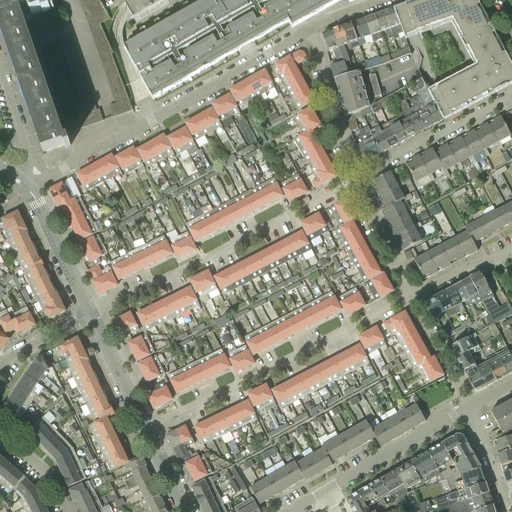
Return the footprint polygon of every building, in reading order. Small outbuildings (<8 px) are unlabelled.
[(63,140),(30,42),(24,24),(34,21),(32,15),(43,11),(43,13),(55,10),(51,0),(26,0),(28,4),(18,7),(0,12),(0,20),(45,152),(65,145),(66,148),(71,146),(68,138),(63,140)] [(292,28),(320,12),(341,0),(204,0),(205,1),(125,47),(154,99),(289,22),(292,28)] [(472,105),(481,101),(490,96),(494,94),(510,86),(509,85),(511,83),(511,64),(506,53),(506,54),(506,53),(501,43),(496,34),(495,33),(491,25),(486,16),(481,7),(480,5),(477,0),(416,0),(415,1),(403,5),(394,9),(404,37),(405,40),(406,39),(415,36),(427,32),(438,27),(451,22),(452,22),(457,31),(461,40),(466,50),(471,59),(475,66),(465,71),(456,76),(447,81),(438,85),(429,90),(438,109),(444,120),(453,116),(452,116),(453,115),(463,110),(472,105)] [(83,8),(85,14),(104,8),(100,2),(83,8)] [(85,14),(87,20),(106,13),(104,8),(85,14)] [(394,41),(404,37),(394,9),(384,12),(393,38),(394,41)] [(388,40),(393,38),(384,12),(375,16),(381,33),(385,31),(388,40)] [(87,20),(89,26),(110,19),(106,13),(87,20)] [(383,39),(381,33),(375,16),(365,19),(372,36),(374,43),(377,42),(377,41),(383,39)] [(89,26),(91,32),(102,28),(100,24),(110,20),(110,19),(89,26)] [(363,39),(372,36),(365,19),(352,24),(360,46),(365,44),(363,39)] [(351,50),(360,46),(352,24),(343,27),(351,50)] [(344,62),(345,62),(350,61),(347,52),(351,51),(351,50),(343,27),(333,31),(344,62)] [(93,38),(105,34),(102,28),(91,32),(93,38)] [(338,64),(344,62),(333,31),(323,35),(327,52),(333,50),(338,64)] [(95,44),(107,40),(105,34),(93,38),(95,44)] [(62,49),(74,44),(72,38),(60,43),(62,49)] [(97,49),(110,45),(107,40),(95,44),(97,49)] [(64,55),(76,50),(74,44),(62,49),(64,55)] [(99,56),(112,51),(110,45),(97,49),(99,56)] [(402,58),(411,55),(409,48),(399,52),(402,58)] [(66,61),(78,56),(76,50),(64,55),(66,61)] [(101,62),(113,58),(112,55),(114,55),(112,51),(99,56),(101,62)] [(279,76),(296,66),(295,66),(305,60),(306,56),(304,52),(300,51),(275,64),(277,67),(272,69),(277,77),(279,76)] [(391,62),(402,58),(399,52),(389,56),(391,62)] [(382,65),(391,62),(389,56),(389,55),(380,58),(382,65)] [(68,67),(80,62),(78,56),(66,61),(68,67)] [(104,68),(115,64),(113,58),(101,62),(104,68)] [(375,67),(382,65),(380,58),(366,62),(366,63),(368,69),(375,67)] [(70,73),(82,68),(80,62),(68,67),(70,73)] [(335,79),(349,75),(348,70),(345,62),(344,62),(338,64),(331,66),(335,79)] [(106,74),(117,69),(115,64),(104,68),(106,74)] [(279,76),(283,84),(300,75),(296,66),(279,76)] [(72,79),(84,74),(82,68),(70,73),(72,79)] [(108,80),(120,76),(117,69),(106,74),(108,80)] [(272,83),(265,70),(256,75),(266,93),(275,88),(272,83)] [(346,118),(353,115),(362,111),(367,106),(369,106),(369,103),(367,104),(366,101),(368,100),(365,92),(363,92),(362,88),(364,87),(362,79),(359,79),(359,77),(361,76),(360,73),(357,72),(349,75),(335,79),(346,118)] [(74,85),(87,80),(84,74),(72,79),(74,85)] [(257,98),(266,93),(256,75),(248,80),(257,98)] [(283,84),(288,93),(305,84),(300,75),(283,84)] [(376,97),(382,96),(376,75),(375,75),(370,77),(376,97)] [(110,86),(122,81),(120,76),(108,80),(110,86)] [(444,120),(438,109),(429,90),(422,78),(412,84),(417,92),(419,96),(434,125),(444,120)] [(76,91),(89,86),(87,80),(74,85),(76,91)] [(249,102),(257,98),(248,80),(239,85),(249,102)] [(112,92),(124,87),(122,81),(110,86),(112,92)] [(288,93),(293,102),(310,92),(305,84),(288,93)] [(240,107),(249,102),(239,85),(230,90),(237,103),(240,107)] [(78,97),(91,92),(89,86),(76,91),(78,97)] [(114,98),(126,93),(124,87),(112,92),(114,98)] [(80,103),(93,98),(91,92),(78,97),(80,103)] [(298,110),(309,104),(315,101),(310,92),(293,102),(298,110)] [(123,101),(129,99),(126,93),(114,98),(116,104),(123,101)] [(389,103),(398,99),(394,93),(386,98),(389,103)] [(231,117),(240,112),(230,95),(221,99),(231,117)] [(426,130),(434,125),(419,96),(414,99),(417,105),(414,107),(426,130)] [(82,109),(95,104),(93,98),(80,103),(82,109)] [(390,104),(389,103),(386,98),(378,102),(381,109),(390,104)] [(127,113),(133,111),(129,99),(123,101),(127,113)] [(222,122),(231,117),(221,99),(212,104),(222,122)] [(417,135),(426,130),(414,107),(410,109),(405,100),(400,103),(404,112),(417,135)] [(120,115),(127,113),(123,101),(116,104),(120,115)] [(382,110),(381,109),(378,102),(369,107),(372,112),(374,115),(382,110)] [(84,115),(87,114),(94,111),(97,110),(95,104),(82,109),(84,115)] [(114,117),(120,115),(116,104),(110,106),(114,117)] [(364,116),(372,112),(369,107),(362,111),(363,115),(364,116)] [(298,127),(316,117),(311,108),(298,115),(293,118),(298,127)] [(97,123),(104,121),(99,109),(97,110),(94,111),(97,123)] [(219,122),(212,109),(203,114),(213,131),(222,126),(219,122)] [(91,125),(97,123),(94,111),(87,114),(91,125)] [(408,140),(417,135),(404,112),(396,116),(397,118),(408,140)] [(272,126),(281,121),(279,117),(277,113),(268,118),(272,126)] [(85,127),(91,125),(87,114),(84,115),(81,116),(85,127)] [(205,136),(213,131),(203,114),(195,118),(205,136)] [(350,132),(351,132),(359,129),(355,120),(353,115),(346,118),(350,132)] [(79,129),(85,127),(81,116),(75,118),(79,129)] [(303,135),(312,131),(321,126),(316,117),(298,127),(302,134),(303,135)] [(500,142),(511,136),(501,117),(486,125),(496,144),(500,150),(503,148),(500,142)] [(73,131),(79,129),(75,118),(69,120),(73,131)] [(196,141),(205,136),(195,118),(186,123),(196,141)] [(399,144),(408,140),(397,118),(388,123),(399,144)] [(67,134),(73,131),(69,120),(63,122),(67,134)] [(235,147),(243,144),(236,122),(228,125),(235,147)] [(391,149),(399,144),(388,123),(379,127),(391,149)] [(487,150),(496,144),(486,125),(473,131),(483,151),(486,157),(490,155),(487,150)] [(382,153),(391,149),(379,127),(370,132),(382,153)] [(195,146),(193,141),(186,128),(177,133),(187,151),(195,146)] [(373,158),(382,153),(370,132),(365,134),(365,132),(364,132),(362,129),(359,131),(362,136),(373,158)] [(294,140),(299,149),(317,139),(312,131),(303,135),(294,140)] [(473,157),(483,151),(473,131),(459,139),(470,158),(473,164),(476,162),(473,157)] [(178,155),(187,151),(177,133),(168,138),(178,155)] [(155,140),(165,158),(167,161),(168,160),(167,157),(174,153),(171,148),(164,135),(155,140)] [(373,158),(362,136),(353,140),(354,140),(362,164),(373,158)] [(304,157),(321,148),(317,139),(299,149),(304,157)] [(460,164),(470,158),(459,139),(446,146),(457,165),(460,171),(463,169),(460,164)] [(157,163),(165,158),(155,140),(147,145),(157,163)] [(158,166),(157,163),(147,145),(138,150),(145,163),(149,171),(150,171),(148,167),(156,163),(158,166)] [(447,171),(457,165),(446,146),(435,152),(433,149),(431,149),(442,169),(446,178),(450,176),(447,171)] [(143,165),(141,161),(134,148),(125,153),(135,170),(143,165)] [(304,157),(309,166),(326,156),(321,148),(304,157)] [(432,175),(442,169),(431,149),(418,157),(428,176),(431,182),(435,180),(432,175)] [(126,175),(135,170),(125,153),(116,157),(126,175)] [(122,173),(119,168),(112,155),(103,160),(113,177),(122,173)] [(313,174),(331,165),(326,156),(309,166),(313,174)] [(418,182),(428,176),(418,157),(406,163),(416,183),(415,183),(418,189),(421,187),(418,182)] [(104,182),(113,177),(103,160),(94,165),(104,182)] [(95,187),(104,182),(94,165),(86,170),(95,187)] [(313,182),(316,188),(337,177),(331,165),(313,174),(316,180),(313,182)] [(378,194),(397,184),(393,176),(399,173),(397,169),(391,172),(372,182),(378,194)] [(86,192),(95,187),(86,170),(77,174),(84,187),(86,192)] [(299,198),(308,193),(298,175),(289,180),(299,198)] [(275,201),(283,196),(274,178),(265,183),(275,201)] [(290,202),(299,198),(289,180),(281,185),(290,202)] [(54,199),(71,190),(67,181),(49,190),(54,199)] [(146,191),(150,189),(146,181),(142,184),(146,191)] [(385,208),(404,198),(399,187),(405,184),(403,181),(397,184),(378,194),(385,208)] [(193,193),(201,188),(200,185),(198,182),(190,186),(193,193)] [(266,206),(275,201),(265,183),(256,188),(266,206)] [(257,210),(266,206),(256,188),(248,192),(257,210)] [(58,208),(63,206),(76,199),(71,190),(54,199),(58,208)] [(248,215),(257,210),(248,192),(239,197),(248,215)] [(388,223),(407,213),(402,203),(412,198),(410,194),(404,198),(385,208),(386,209),(381,211),(388,223)] [(231,223),(240,219),(230,201),(227,195),(219,200),(222,206),(231,223)] [(67,214),(85,206),(80,197),(76,199),(63,206),(67,214)] [(240,219),(248,215),(239,197),(230,201),(240,219)] [(329,208),(334,217),(352,208),(347,199),(329,208)] [(214,233),(222,228),(213,210),(210,204),(201,209),(204,215),(214,233)] [(67,214),(71,223),(89,214),(85,206),(67,214)] [(222,228),(231,223),(222,206),(213,210),(222,228)] [(504,228),(511,223),(511,218),(506,206),(495,211),(504,228)] [(339,226),(352,219),(357,217),(352,208),(334,217),(339,226)] [(394,236),(414,226),(409,216),(415,213),(413,210),(407,213),(388,223),(394,236)] [(494,233),(504,228),(495,211),(485,217),(494,233)] [(2,226),(4,229),(22,220),(18,212),(2,219),(4,225),(2,226)] [(75,232),(93,223),(89,214),(71,223),(75,232)] [(310,219),(320,236),(329,232),(324,223),(321,218),(319,214),(310,219)] [(205,237),(214,233),(204,215),(195,219),(205,237)] [(484,238),(494,233),(485,217),(475,222),(484,238)] [(196,242),(205,237),(195,219),(187,224),(189,229),(196,242)] [(311,241),(320,236),(310,219),(301,223),(311,241)] [(8,239),(26,231),(27,230),(22,220),(4,229),(8,239)] [(324,223),(329,232),(333,230),(328,221),(324,223)] [(340,239),(357,229),(353,221),(336,230),(340,239)] [(474,243),(484,238),(475,222),(465,227),(467,232),(474,243)] [(80,241),(93,235),(98,232),(93,223),(75,232),(80,241)] [(402,252),(422,241),(416,229),(422,227),(420,223),(414,226),(394,236),(402,252)] [(340,239),(345,248),(362,238),(357,229),(340,239)] [(12,248),(30,239),(26,231),(8,239),(7,239),(12,248)] [(197,250),(193,243),(190,237),(188,232),(179,236),(188,255),(197,250)] [(309,245),(302,232),(294,236),(303,254),(311,250),(309,245)] [(452,265),(466,257),(456,238),(453,232),(450,234),(452,239),(443,245),(440,239),(438,240),(452,265)] [(456,238),(466,257),(478,251),(474,243),(467,232),(456,238)] [(85,253),(103,244),(98,235),(81,244),(85,253)] [(164,258),(173,254),(166,241),(164,236),(155,240),(164,258)] [(178,259),(188,255),(179,236),(170,241),(172,246),(178,259)] [(294,259),(303,254),(294,236),(285,241),(294,259)] [(344,248),(349,257),(367,247),(362,238),(345,248),(344,248)] [(16,257),(35,248),(30,239),(12,248),(16,257)] [(155,263),(164,258),(155,240),(146,245),(155,263)] [(438,272),(452,265),(438,240),(437,241),(439,247),(429,252),(426,246),(425,247),(438,272)] [(285,263),(294,259),(285,241),(276,245),(285,263)] [(92,262),(99,258),(103,256),(107,254),(103,244),(85,253),(90,262),(91,261),(92,262)] [(146,267),(155,263),(146,245),(137,249),(146,267)] [(277,268),(285,263),(276,245),(268,250),(277,268)] [(354,265),(355,265),(372,256),(367,247),(349,257),(354,265)] [(413,249),(410,251),(413,258),(415,260),(414,260),(424,279),(438,272),(425,247),(423,248),(425,254),(418,258),(413,249)] [(20,267),(22,266),(39,257),(35,248),(16,257),(20,267)] [(137,271),(146,267),(137,249),(128,253),(128,254),(137,271)] [(268,272),(277,268),(268,250),(259,255),(268,272)] [(407,261),(413,258),(410,251),(404,254),(407,261)] [(128,276),(137,271),(128,254),(120,258),(128,276)] [(259,277),(268,272),(259,255),(250,259),(259,277)] [(355,265),(359,274),(376,264),(372,256),(355,265)] [(44,266),(40,257),(39,257),(22,266),(26,275),(43,267),(44,266)] [(95,283),(100,294),(103,295),(107,294),(108,290),(118,285),(113,274),(114,274),(110,268),(102,271),(99,265),(99,266),(98,265),(102,264),(99,258),(92,262),(95,268),(89,271),(95,283)] [(119,280),(128,276),(120,258),(111,262),(113,267),(119,280)] [(251,281),(259,277),(250,259),(241,263),(251,281)] [(242,286),(251,281),(241,263),(233,268),(242,286)] [(364,283),(381,273),(376,264),(359,274),(364,283)] [(25,275),(29,284),(47,275),(43,267),(26,275),(25,275)] [(233,290),(242,286),(233,268),(224,272),(233,290)] [(215,285),(208,271),(199,275),(208,294),(217,289),(215,285)] [(224,295),(233,290),(224,272),(215,277),(224,295)] [(495,324),(511,314),(511,311),(508,303),(499,308),(494,296),(491,292),(481,272),(470,278),(483,302),(490,316),(495,324)] [(371,292),(389,282),(384,274),(366,283),(371,292)] [(33,294),(52,285),(47,275),(29,284),(33,294)] [(199,298),(208,294),(199,275),(190,279),(199,298)] [(478,305),(483,302),(470,278),(462,283),(470,299),(472,304),(476,302),(478,305)] [(275,287),(277,290),(286,286),(284,282),(275,287)] [(371,292),(376,301),(394,291),(389,282),(371,292)] [(453,287),(462,304),(470,299),(462,283),(453,287)] [(286,289),(288,292),(296,288),(294,284),(286,289)] [(38,303),(44,300),(56,293),(52,285),(33,294),(38,303)] [(444,292),(456,315),(460,313),(461,314),(466,312),(462,304),(453,287),(444,292)] [(200,306),(197,301),(191,288),(182,292),(190,310),(200,306)] [(366,306),(364,304),(361,297),(358,292),(356,288),(347,293),(357,311),(366,306)] [(182,314),(190,310),(182,292),(173,296),(182,314)] [(332,314),(341,310),(332,292),(323,296),(332,314)] [(448,319),(456,315),(444,292),(437,296),(448,319)] [(46,311),(62,303),(57,293),(56,293),(44,300),(48,308),(45,309),(46,311)] [(348,316),(357,311),(347,293),(338,298),(348,316)] [(173,319),(182,314),(173,296),(164,301),(173,319)] [(324,319),(332,314),(323,296),(315,301),(324,319)] [(439,315),(442,322),(448,319),(437,296),(429,299),(428,303),(435,317),(439,315)] [(164,323),(173,319),(164,301),(155,305),(164,323)] [(315,323),(324,319),(315,301),(306,305),(315,323)] [(62,303),(46,311),(50,319),(66,311),(62,303)] [(155,327),(164,323),(155,305),(147,309),(155,327)] [(307,328),(315,323),(306,305),(297,310),(307,328)] [(19,312),(27,330),(36,325),(30,312),(30,313),(27,307),(19,312)] [(146,331),(155,327),(147,309),(137,314),(144,327),(146,331)] [(0,320),(6,332),(15,328),(9,316),(6,310),(0,313),(0,320)] [(297,333),(307,328),(297,310),(288,315),(297,333)] [(18,334),(27,330),(19,312),(9,316),(15,328),(18,334)] [(391,336),(395,334),(412,325),(406,312),(384,324),(387,328),(386,328),(387,331),(388,331),(391,336)] [(122,317),(130,335),(139,330),(131,313),(122,317)] [(289,337),(297,333),(288,315),(280,319),(289,337)] [(486,318),(490,326),(495,324),(490,316),(486,318)] [(121,339),(130,335),(122,317),(112,321),(121,339)] [(280,341),(289,337),(280,319),(271,324),(280,341)] [(271,346),(280,341),(271,324),(262,328),(271,346)] [(489,327),(495,338),(500,335),(495,324),(490,326),(489,327)] [(395,334),(400,343),(417,333),(412,325),(395,334)] [(451,325),(442,330),(447,338),(456,334),(454,330),(451,325)] [(384,340),(377,327),(368,332),(377,350),(386,345),(384,340)] [(263,350),(271,346),(262,328),(254,332),(263,350)] [(0,345),(3,348),(10,340),(0,331),(0,345)] [(254,355),(263,350),(254,332),(245,337),(254,355)] [(368,355),(377,350),(368,332),(359,337),(366,350),(368,355)] [(400,343),(404,351),(422,342),(417,333),(400,343)] [(457,358),(479,346),(475,338),(477,336),(476,334),(474,335),(474,334),(451,346),(457,358)] [(133,352),(151,344),(146,335),(129,343),(133,352)] [(66,359),(84,351),(78,338),(55,349),(61,362),(66,359)] [(404,351),(408,360),(426,350),(422,342),(404,351)] [(137,362),(151,355),(158,351),(157,349),(154,351),(151,344),(133,352),(137,362)] [(255,364),(253,361),(248,351),(247,351),(246,346),(237,350),(245,368),(255,364)] [(367,358),(360,346),(351,350),(360,368),(369,363),(367,358)] [(475,364),(475,363),(471,355),(481,350),(479,346),(457,358),(462,367),(468,364),(469,367),(475,364)] [(231,367),(230,367),(222,349),(213,354),(222,372),(231,367)] [(508,376),(511,373),(511,356),(510,353),(509,351),(508,352),(507,349),(496,354),(508,376)] [(236,373),(245,368),(237,350),(228,354),(230,359),(236,373)] [(352,372),(360,368),(351,350),(343,355),(352,372)] [(413,369),(417,367),(431,359),(426,350),(408,360),(413,369)] [(70,368),(88,360),(89,360),(84,351),(66,359),(70,368)] [(143,374),(161,365),(157,358),(161,356),(160,354),(138,364),(143,374)] [(212,376),(222,372),(213,354),(204,358),(212,376)] [(508,376),(496,354),(486,359),(487,362),(497,381),(508,376)] [(343,377),(352,372),(343,355),(334,359),(343,377)] [(46,371),(49,370),(43,356),(36,360),(31,366),(44,375),(46,371)] [(421,375),(439,366),(434,357),(431,359),(417,367),(421,375)] [(195,385),(204,380),(195,362),(193,358),(184,362),(186,367),(195,385)] [(204,380),(212,376),(204,358),(195,362),(204,380)] [(334,381),(343,377),(334,359),(325,364),(334,381)] [(73,378),(92,369),(88,360),(70,368),(69,369),(73,378)] [(487,387),(497,381),(487,362),(481,365),(479,361),(475,363),(475,364),(487,387)] [(325,386),(334,381),(325,364),(316,368),(325,386)] [(478,392),(487,387),(475,364),(469,367),(468,364),(462,367),(474,390),(478,392)] [(147,382),(161,376),(165,374),(161,365),(143,374),(147,382)] [(26,375),(38,383),(41,379),(43,380),(46,376),(44,375),(31,366),(26,375)] [(426,384),(444,375),(439,366),(421,375),(426,384)] [(186,389),(195,385),(186,367),(178,371),(186,389)] [(317,390),(325,386),(316,368),(308,372),(317,390)] [(78,387),(96,378),(92,369),(73,378),(78,387)] [(177,393),(186,389),(178,371),(168,376),(170,380),(171,380),(177,393)] [(308,395),(317,390),(308,372),(299,377),(308,395)] [(20,383),(34,393),(37,389),(35,388),(38,383),(26,375),(20,383)] [(300,399),(308,395),(299,377),(290,381),(300,399)] [(82,396),(100,387),(96,378),(78,387),(82,396)] [(291,404),(300,399),(290,381),(281,386),(291,404)] [(173,400),(171,396),(166,387),(164,382),(155,387),(163,404),(173,400)] [(37,395),(34,393),(20,383),(15,391),(32,403),(37,395)] [(272,398),(273,398),(266,385),(257,389),(266,407),(274,403),(272,398)] [(281,409),(291,404),(281,386),(272,391),(279,404),(281,409)] [(82,396),(86,405),(105,396),(100,387),(82,396)] [(154,409),(163,404),(155,387),(146,391),(154,409)] [(257,412),(266,407),(257,389),(248,394),(257,412)] [(26,411),(32,403),(15,391),(9,400),(26,411)] [(85,416),(91,414),(109,405),(105,396),(86,405),(81,407),(85,416)] [(20,421),(26,411),(9,400),(3,409),(15,416),(20,421)] [(503,434),(509,432),(511,430),(511,400),(491,412),(500,429),(494,432),(491,433),(494,442),(497,441),(495,436),(503,434)] [(255,415),(249,401),(239,406),(248,424),(257,419),(255,415)] [(109,405),(91,414),(95,423),(107,417),(115,414),(110,404),(109,405)] [(407,409),(417,426),(426,421),(416,404),(415,405),(407,409)] [(240,428),(248,424),(239,406),(231,410),(240,428)] [(319,415),(317,411),(315,408),(309,411),(313,417),(313,418),(319,415)] [(407,432),(417,426),(407,409),(398,415),(407,432)] [(231,432),(240,428),(231,410),(222,414),(231,432)] [(221,437),(231,432),(222,414),(213,418),(221,436),(221,437)] [(399,437),(407,432),(398,415),(389,420),(399,437)] [(29,431),(35,438),(50,424),(44,417),(29,431)] [(93,435),(112,426),(107,417),(95,423),(90,426),(89,426),(90,428),(93,435)] [(213,440),(221,436),(213,418),(204,422),(213,440)] [(367,442),(375,437),(372,430),(366,420),(357,426),(367,442)] [(390,442),(399,437),(389,420),(380,425),(390,442)] [(203,445),(213,440),(204,422),(195,427),(201,440),(202,440),(203,445)] [(35,438),(42,446),(58,432),(50,424),(35,438)] [(381,447),(390,442),(380,425),(372,430),(375,437),(381,447)] [(93,435),(97,444),(116,435),(112,426),(93,435)] [(358,448),(367,442),(357,426),(348,431),(358,448)] [(178,430),(187,448),(195,444),(192,438),(192,439),(191,438),(194,436),(190,430),(188,430),(186,427),(178,430)] [(268,434),(270,438),(277,433),(275,429),(268,434)] [(189,452),(187,448),(178,430),(176,431),(172,430),(169,432),(167,435),(181,464),(198,456),(197,452),(192,454),(191,451),(189,452)] [(349,453),(358,448),(348,431),(339,436),(349,453)] [(42,446),(49,453),(64,439),(58,432),(42,446)] [(498,456),(511,451),(511,436),(511,437),(509,432),(503,434),(495,436),(497,441),(494,442),(498,456)] [(102,453),(120,444),(116,435),(97,444),(102,453)] [(460,476),(481,469),(462,437),(457,435),(442,444),(460,476)] [(340,458),(349,453),(339,436),(331,441),(340,458)] [(49,453),(56,461),(74,449),(73,448),(64,439),(49,453)] [(265,445),(268,443),(266,440),(258,444),(260,448),(265,445)] [(332,463),(340,458),(331,441),(322,446),(323,448),(332,463)] [(102,453),(106,462),(125,453),(120,444),(102,453)] [(447,480),(460,476),(442,444),(427,452),(444,481),(447,480)] [(333,465),(332,463),(323,448),(314,454),(323,470),(333,465)] [(60,470),(79,461),(74,449),(56,461),(60,470)] [(511,451),(498,456),(502,466),(511,462),(511,451)] [(440,482),(444,481),(427,452),(410,462),(421,481),(423,484),(437,477),(440,482)] [(116,469),(129,463),(129,462),(125,453),(106,462),(111,471),(116,468),(116,469)] [(315,476),(323,470),(314,454),(305,459),(315,476)] [(191,472),(208,464),(204,455),(186,463),(191,472)] [(132,473),(145,467),(147,466),(142,456),(129,462),(129,463),(133,471),(131,472),(132,473)] [(0,460),(0,473),(9,464),(2,458),(0,460)] [(306,481),(315,476),(305,459),(296,464),(305,479),(306,481)] [(65,479),(82,470),(83,469),(79,461),(60,470),(65,479)] [(241,473),(251,468),(248,462),(244,464),(238,467),(241,473)] [(296,484),(305,479),(296,464),(295,462),(286,467),(296,484)] [(407,490),(421,481),(410,462),(395,471),(408,493),(407,490)] [(511,462),(502,466),(504,474),(511,471),(511,462)] [(0,473),(0,483),(3,486),(16,470),(9,464),(0,473)] [(195,482),(209,475),(213,473),(208,464),(191,472),(195,482)] [(124,481),(126,486),(149,476),(145,467),(132,473),(133,477),(124,481)] [(287,489),(296,484),(286,467),(277,472),(287,489)] [(486,483),(481,469),(460,476),(447,480),(452,494),(486,483)] [(16,470),(3,486),(11,492),(15,488),(24,477),(16,470)] [(68,489),(82,482),(82,481),(87,479),(82,470),(65,479),(64,479),(68,489)] [(408,494),(408,493),(395,471),(380,480),(389,496),(393,502),(397,500),(403,496),(404,497),(408,494)] [(278,494),(287,489),(277,472),(268,477),(278,494)] [(140,491),(153,485),(149,476),(126,486),(129,491),(138,486),(140,491)] [(269,499),(278,494),(268,477),(259,482),(269,499)] [(196,496),(215,487),(215,486),(211,478),(192,487),(196,496)] [(19,495),(22,498),(36,489),(26,479),(17,490),(20,494),(19,495)] [(368,487),(373,497),(380,509),(382,508),(387,505),(383,499),(389,496),(380,480),(368,487)] [(76,499),(92,491),(88,482),(83,485),(82,484),(69,490),(74,500),(76,499)] [(260,505),(269,499),(259,482),(251,487),(260,505)] [(489,493),(486,483),(452,494),(439,498),(435,500),(438,510),(469,499),(489,493)] [(144,499),(157,493),(153,485),(140,491),(144,499)] [(196,496),(201,504),(219,495),(215,487),(196,496)] [(368,487),(357,493),(350,497),(348,503),(351,508),(352,511),(375,511),(380,509),(373,497),(368,487)] [(19,500),(24,509),(41,498),(36,489),(22,498),(19,500)] [(80,508),(98,499),(94,490),(92,491),(76,499),(80,508)] [(145,511),(162,502),(158,493),(157,493),(144,499),(140,501),(145,511)] [(429,501),(418,505),(420,511),(475,511),(493,506),(489,493),(469,499),(433,511),(429,501)] [(204,511),(208,511),(223,505),(224,504),(219,495),(201,504),(204,511)] [(403,496),(397,500),(399,505),(406,502),(403,496)] [(243,502),(249,511),(261,511),(255,502),(252,497),(243,502)] [(25,511),(40,511),(47,509),(42,500),(41,498),(24,509),(25,511)] [(80,508),(81,511),(93,511),(102,508),(98,499),(80,508)] [(167,511),(162,502),(145,511),(167,511)] [(249,511),(243,502),(234,507),(236,511),(235,511),(249,511)]
